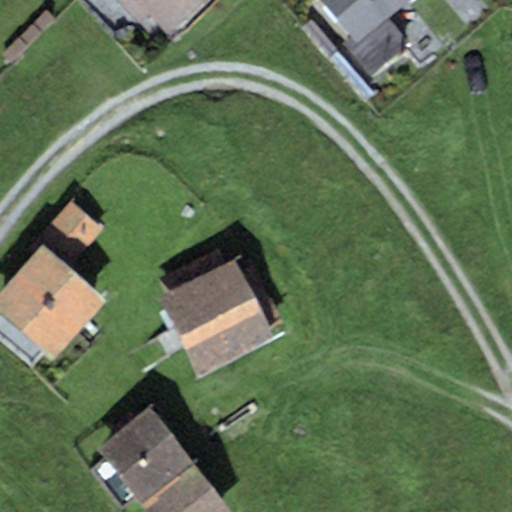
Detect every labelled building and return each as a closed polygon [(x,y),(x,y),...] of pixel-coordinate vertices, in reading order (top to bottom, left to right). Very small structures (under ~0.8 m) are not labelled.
[(132,0),(167,34),(201,0),(132,0)] [(323,0),(356,38),(401,0),(323,0)] [(42,245),(0,292),(0,315),(50,361),(105,300),(68,267),(101,231),(69,202),(35,239),(42,245)] [(165,291),(155,295),(197,375),(272,337),(267,327),(280,321),(251,265),(241,270),(234,257),(225,262),(218,248),(158,279),(165,291)] [(149,406),(95,448),(140,506),(194,464),(149,406)] [(232,511),(194,464),(140,506),(145,511),(232,511)]
